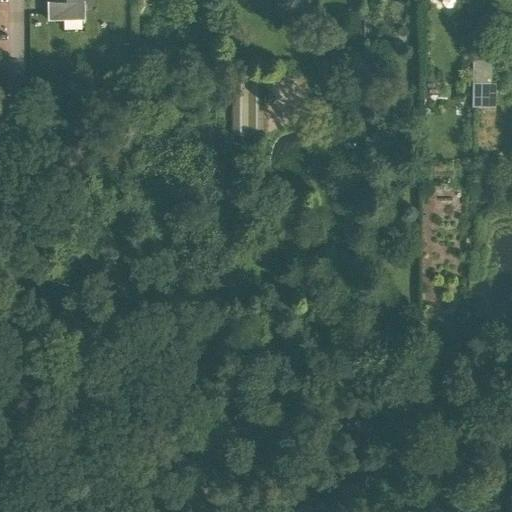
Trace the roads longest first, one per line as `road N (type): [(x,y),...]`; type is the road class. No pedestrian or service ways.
road 1 (track): [(23,315),(13,102)]
road 2 (track): [(23,511),(23,315)]
road 3 (residential): [(14,0),(17,82),(0,121)]
